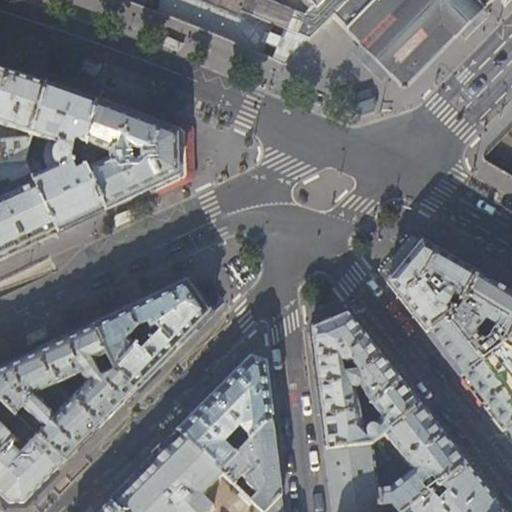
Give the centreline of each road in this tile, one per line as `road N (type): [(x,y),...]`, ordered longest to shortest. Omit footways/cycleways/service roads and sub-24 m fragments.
road 1 (secondary): [(0,14),(396,161)]
road 2 (residential): [(275,286),(53,511)]
road 3 (residential): [(309,246),(352,278),(511,479)]
road 4 (residential): [(0,321),(263,202)]
road 5 (residential): [(275,286),(305,511)]
road 6 (secondary): [(396,161),(511,55)]
road 7 (residential): [(396,161),(312,154),(263,202)]
road 8 (secondary): [(396,161),(511,230)]
road 9 (residential): [(309,246),(396,161)]
